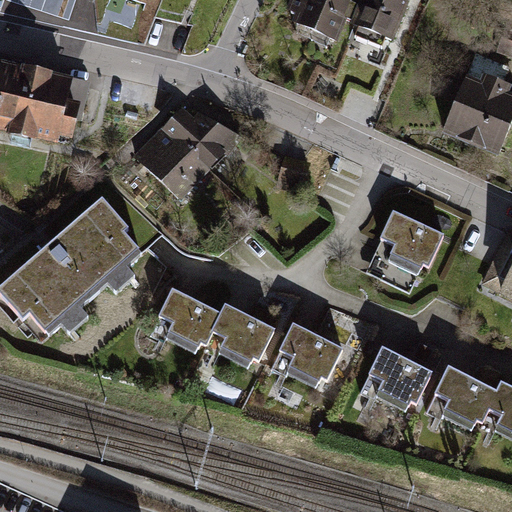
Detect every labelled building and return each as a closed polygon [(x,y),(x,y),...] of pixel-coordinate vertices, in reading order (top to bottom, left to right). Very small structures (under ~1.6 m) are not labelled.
[(293,0),(287,15),(297,19),(294,27),(340,46),(351,20),(356,7),(359,1),(356,0),(293,0)] [(351,20),(355,21),(352,28),(395,46),(411,5),(399,0),(363,0),(360,8),(356,7),(351,20)] [(511,26),(508,25),(497,54),(511,59),(511,26)] [(477,55),(445,138),(502,160),(511,133),(511,87),(502,84),(508,69),(477,55)] [(76,81),(2,65),(0,73),(0,136),(59,150),(60,143),(73,146),(82,108),(71,105),(76,81)] [(183,112),(164,134),(209,175),(227,159),(229,161),(244,141),(199,117),(196,121),(183,112)] [(161,132),(134,160),(182,204),(209,175),(164,134),(161,132)] [(283,165),(279,186),(296,190),(300,169),(283,165)] [(104,203),(0,293),(0,298),(24,326),(32,319),(49,339),(143,257),(125,237),(130,232),(104,203)] [(446,238),(397,214),(383,241),(398,248),(394,258),(429,276),(446,238)] [(478,289),(502,300),(511,305),(511,234),(508,233),(478,289)] [(224,319),(175,295),(162,322),(177,330),(172,339),(205,356),(224,319)] [(277,333),(228,311),(224,319),(215,338),(230,345),(225,355),(258,371),(277,333)] [(346,353),(297,328),(283,355),(298,362),(294,372),(327,391),(346,353)] [(433,352),(420,346),(415,358),(428,364),(433,352)] [(434,376),(385,353),(372,379),(387,385),(381,397),(418,413),(434,376)] [(501,397),(452,371),(439,398),(454,406),(449,415),(481,431),(501,397)] [(511,390),(506,387),(501,397),(492,414),(507,421),(503,431),(511,435),(511,390)]
